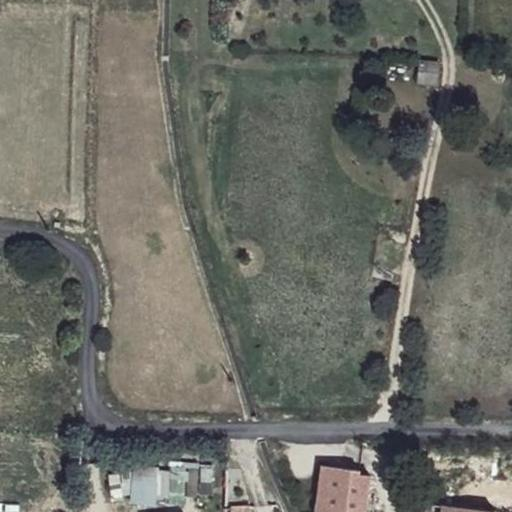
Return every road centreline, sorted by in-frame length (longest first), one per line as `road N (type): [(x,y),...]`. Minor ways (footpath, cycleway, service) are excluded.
road 1 (residential): [(511,432),(292,425),(140,435),(104,423),(95,393),(96,293),(70,248),(0,233)]
road 2 (unknown): [(292,425),(329,461),(378,470),(390,480),(398,511)]
